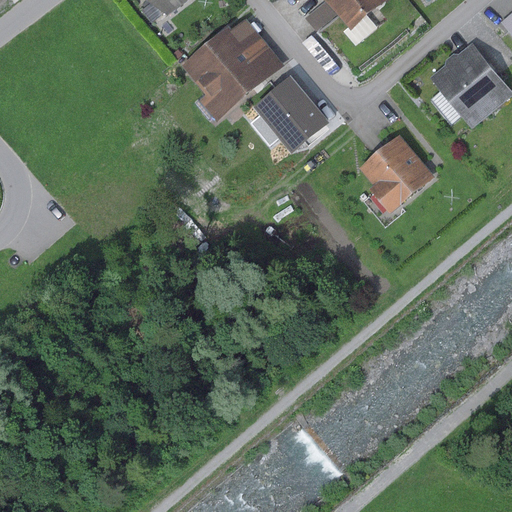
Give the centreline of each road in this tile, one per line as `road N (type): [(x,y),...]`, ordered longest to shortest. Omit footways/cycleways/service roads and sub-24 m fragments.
road 1 (track): [(158,511),(511,209)]
road 2 (residential): [(253,0),(329,88),(354,96),(369,92),(478,0)]
road 3 (track): [(511,368),(350,511)]
